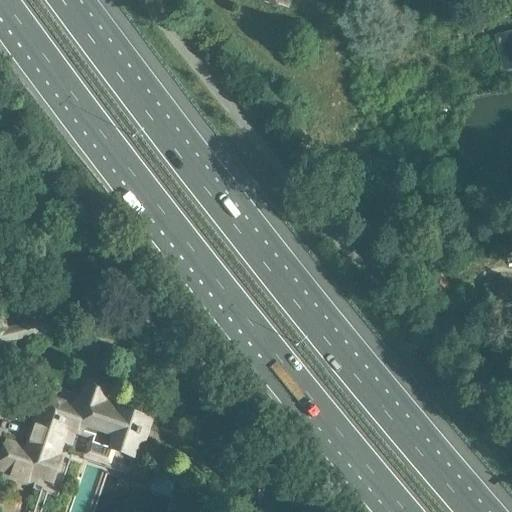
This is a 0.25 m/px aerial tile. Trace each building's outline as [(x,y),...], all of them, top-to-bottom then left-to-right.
[(511,31),(493,36),(501,69),(502,72),(511,69),(511,31)] [(451,288),(441,273),(426,284),(437,298),(451,288)] [(51,277),(39,280),(42,292),(54,289),(51,277)] [(511,279),(483,286),(493,324),(511,320),(511,279)] [(134,478),(156,415),(124,405),(106,399),(110,388),(85,379),(80,394),(77,393),(73,403),(43,393),(25,445),(6,438),(0,455),(0,473),(2,474),(3,475),(1,478),(57,498),(72,457),(84,461),(89,447),(112,455),(107,469),(134,478)] [(156,470),(149,491),(169,498),(177,477),(156,470)] [(263,500),(264,491),(252,488),(250,496),(263,500)]
